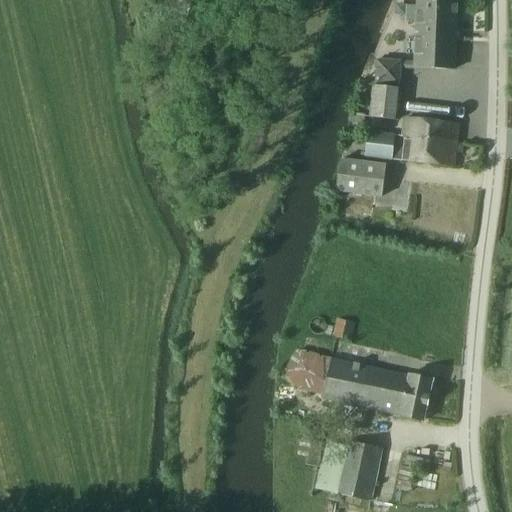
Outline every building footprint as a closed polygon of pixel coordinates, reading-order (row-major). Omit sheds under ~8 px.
[(416,0),(414,70),(454,72),(456,0),(416,0)] [(401,86),(401,62),(375,62),(375,86),(401,86)] [(398,122),(400,91),(374,89),(372,120),(398,122)] [(440,139),(457,142),(458,128),(402,121),(400,138),(440,143),(440,139)] [(454,168),(456,146),(457,142),(440,139),(440,143),(400,138),(394,137),(368,134),(365,157),(454,168)] [(386,167),(341,161),(337,193),(382,199),(386,167)] [(447,232),(450,209),(406,203),(403,227),(447,232)] [(331,359),(331,360),(322,400),(423,423),(432,381),(331,359)] [(345,442),(333,495),(371,504),(383,451),(345,442)]
